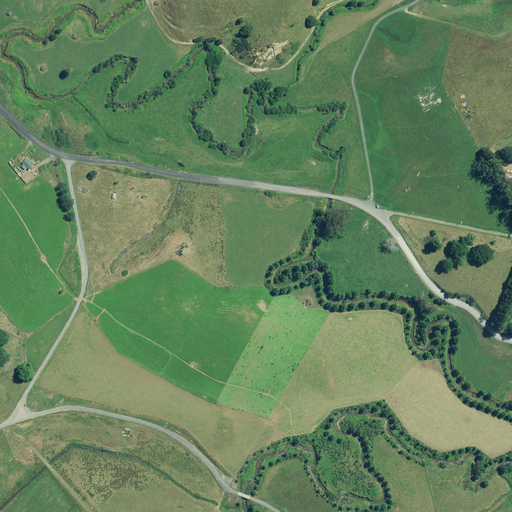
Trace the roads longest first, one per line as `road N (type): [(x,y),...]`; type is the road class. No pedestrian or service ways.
road 1 (unclassified): [(0,107),(55,152),(364,205),(436,287),(511,338)]
road 2 (track): [(148,0),(172,40),(225,46),(243,65),(261,69),(278,69),(340,0)]
road 3 (track): [(384,219),(395,212),(511,234)]
